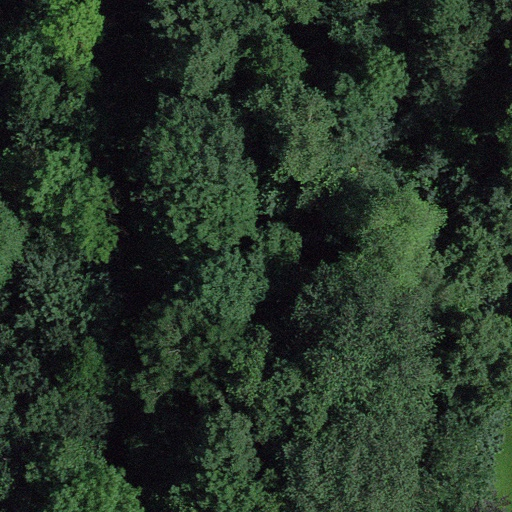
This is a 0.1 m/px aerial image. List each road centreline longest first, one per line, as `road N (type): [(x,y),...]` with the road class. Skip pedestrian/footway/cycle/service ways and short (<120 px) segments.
road 1 (track): [(247,0),(252,132),(272,233),(373,511)]
road 2 (track): [(30,511),(0,192)]
road 3 (track): [(511,276),(487,281),(326,375)]
